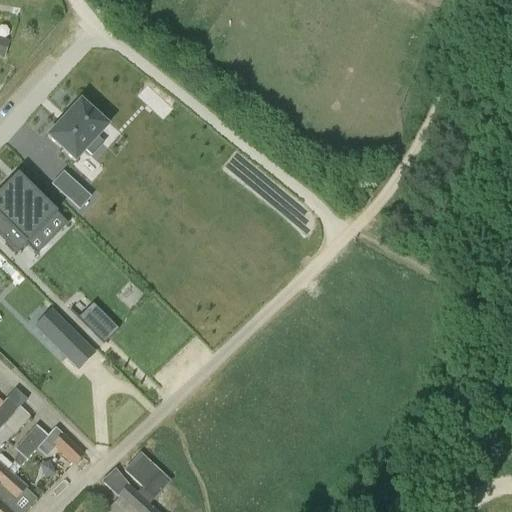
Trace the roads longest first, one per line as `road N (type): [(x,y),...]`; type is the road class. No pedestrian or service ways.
road 1 (unclassified): [(42,511),(341,228),(71,0)]
road 2 (track): [(482,0),(415,151),(347,232)]
